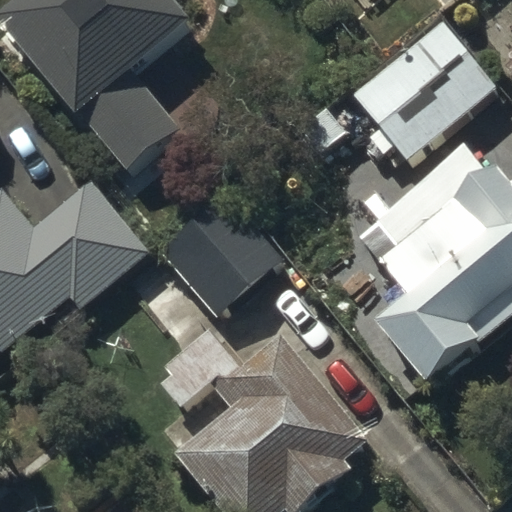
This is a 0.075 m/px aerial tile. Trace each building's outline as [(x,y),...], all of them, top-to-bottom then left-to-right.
[(33,0),(3,24),(84,125),(89,121),(135,178),(184,139),(137,80),(199,30),(174,0),(33,0)] [(500,94),(444,29),(360,102),(388,134),(374,146),(388,162),(400,152),(414,168),(500,94)] [(384,223),(366,238),(405,282),(388,295),(397,305),(380,319),(430,378),(476,339),(481,345),(511,318),(511,175),(499,160),(490,168),(469,144),(380,218),(384,223)] [(4,188),(0,190),(0,356),(74,297),(82,307),(149,252),(92,183),(36,228),(4,188)] [(234,198),(167,256),(220,316),(287,258),(234,198)] [(171,444),(227,511),(282,511),(287,508),(290,511),(299,511),(354,467),(347,458),(371,439),(284,333),(244,367),(213,330),(170,367),(175,373),(165,381),(184,405),(214,381),(234,405),(214,422),(207,414),(171,444)]
